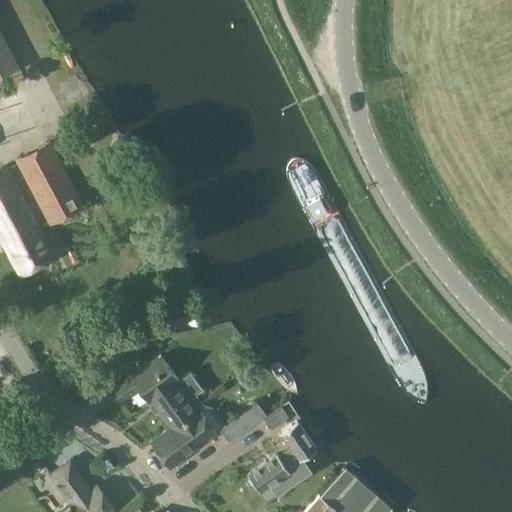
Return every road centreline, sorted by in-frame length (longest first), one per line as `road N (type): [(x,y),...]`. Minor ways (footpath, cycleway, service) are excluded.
road 1 (tertiary): [(511,342),(434,258),(373,162),(345,75),(344,0)]
road 2 (residential): [(182,511),(32,373)]
